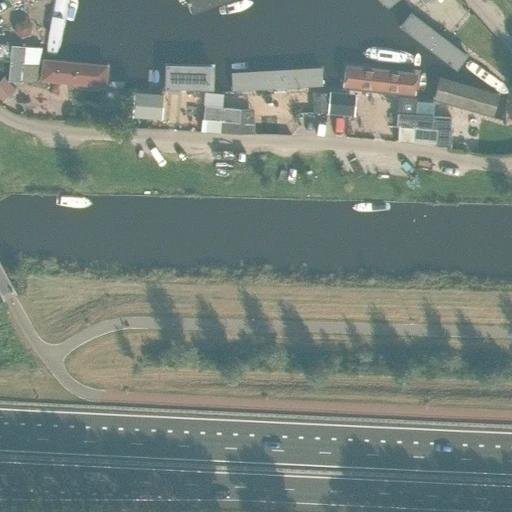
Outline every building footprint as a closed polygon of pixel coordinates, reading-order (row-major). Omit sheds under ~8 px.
[(59,51),(68,0),(53,0),(45,49),(48,54),(55,55),(59,51)] [(177,0),(183,15),(225,0),(177,0)] [(400,0),(377,0),(385,10),(400,0)] [(462,54),(410,14),(400,27),(452,67),(462,54)] [(0,58),(10,59),(38,64),(41,47),(11,45),(0,44),(0,58)] [(108,87),(110,64),(42,58),(40,81),(108,87)] [(34,83),(38,64),(10,59),(8,81),(34,83)] [(216,63),(166,61),(165,86),(214,88),(216,63)] [(321,68),(232,68),(232,86),(322,86),(321,68)] [(415,81),(344,69),(336,71),(332,75),(332,81),(335,86),(343,87),(414,95),(420,92),(421,85),(415,81)] [(500,95),(441,76),(434,99),(492,118),(500,95)] [(315,113),(326,113),(326,92),(314,92),(315,113)] [(327,114),(354,116),(355,95),(329,93),(327,114)] [(431,129),(433,104),(416,103),(415,115),(397,113),(396,127),(431,129)] [(221,121),(222,108),(204,106),(203,120),(221,121)] [(222,108),(221,121),(238,123),(239,110),(222,108)]
